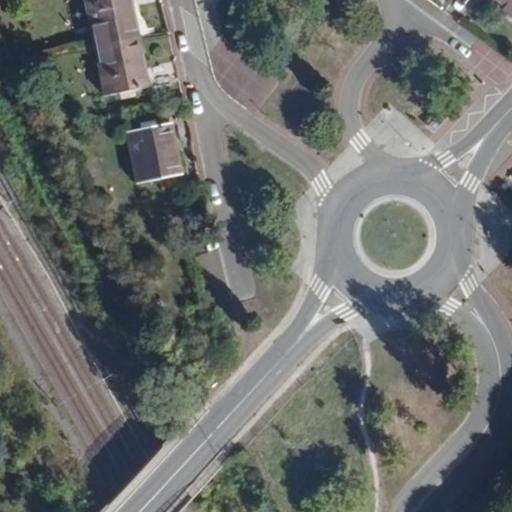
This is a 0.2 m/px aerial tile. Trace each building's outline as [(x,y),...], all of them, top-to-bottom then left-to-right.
[(81,0),(90,49),(136,40),(128,0),(81,0)] [(511,0),(493,0),(505,8),(511,13),(511,0)] [(511,13),(505,8),(500,14),(511,23),(511,13)] [(136,40),(90,49),(100,98),(146,89),(136,40)] [(169,125),(123,134),(134,185),(179,176),(169,125)] [(45,456),(29,467),(38,482),(55,471),(45,456)]
